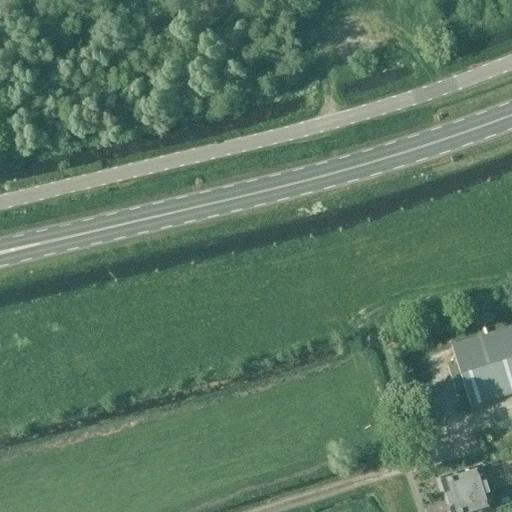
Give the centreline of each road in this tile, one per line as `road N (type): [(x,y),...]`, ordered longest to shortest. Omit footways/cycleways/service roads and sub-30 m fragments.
road 1 (unclassified): [(0,203),(307,129),(511,63)]
road 2 (primary): [(36,246),(328,176),(511,115)]
road 3 (track): [(405,470),(266,511)]
road 4 (track): [(314,0),(332,122)]
